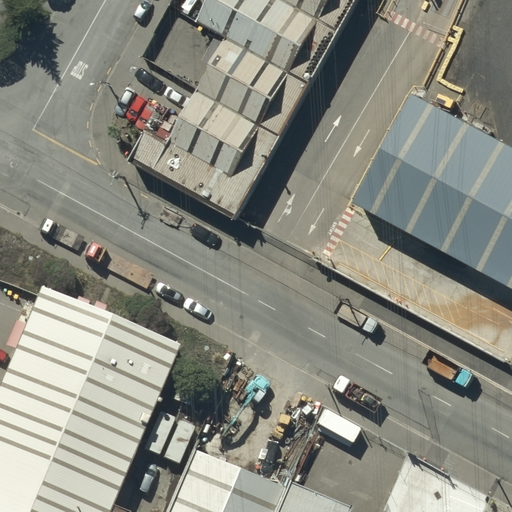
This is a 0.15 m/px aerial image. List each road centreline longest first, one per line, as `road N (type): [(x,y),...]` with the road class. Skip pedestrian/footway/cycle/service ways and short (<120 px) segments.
road 1 (tertiary): [(511,438),(13,165)]
road 2 (residential): [(106,0),(13,165)]
